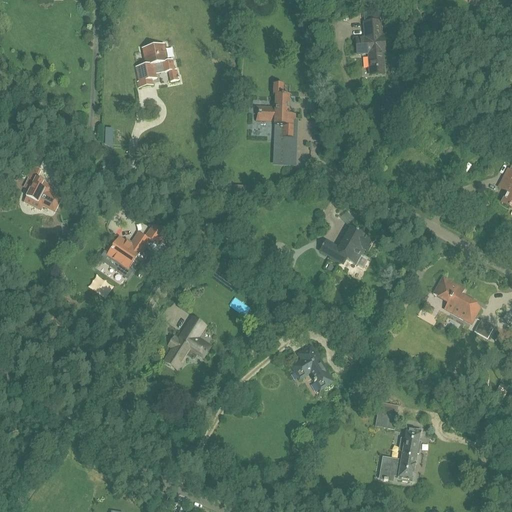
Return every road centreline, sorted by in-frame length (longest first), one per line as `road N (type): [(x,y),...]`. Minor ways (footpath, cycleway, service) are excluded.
road 1 (residential): [(91,135),(176,192),(191,206),(194,226),(70,423)]
road 2 (residential): [(329,172),(511,276)]
road 3 (unclassified): [(235,511),(70,423)]
